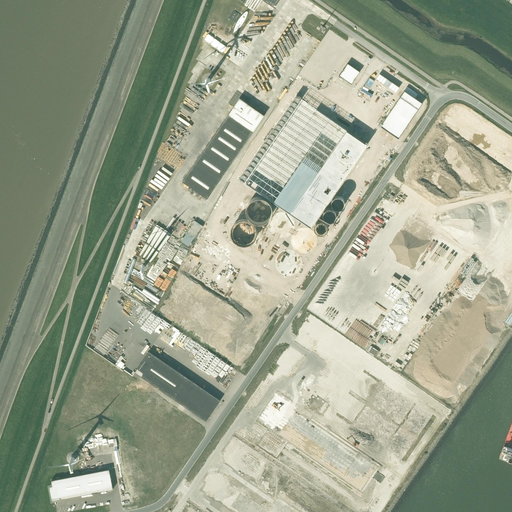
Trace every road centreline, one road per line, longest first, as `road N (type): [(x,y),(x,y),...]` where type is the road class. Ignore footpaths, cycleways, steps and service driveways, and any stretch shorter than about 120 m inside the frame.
road 1 (unclassified): [(16,511),(205,0)]
road 2 (unclassified): [(139,511),(167,498),(442,97)]
road 3 (unclassified): [(442,97),(443,88),(316,0)]
